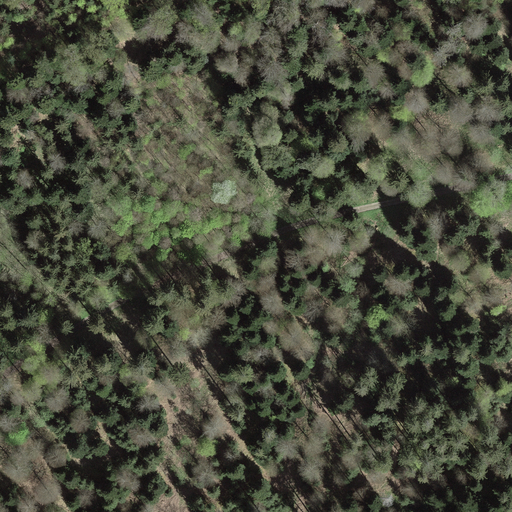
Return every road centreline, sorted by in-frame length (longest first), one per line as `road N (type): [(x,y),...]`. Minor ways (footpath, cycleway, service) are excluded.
road 1 (track): [(0,375),(99,312),(294,224),(511,177)]
road 2 (track): [(294,224),(90,183),(0,181)]
